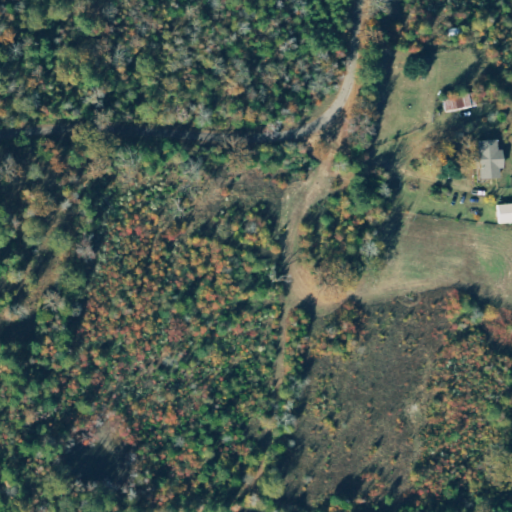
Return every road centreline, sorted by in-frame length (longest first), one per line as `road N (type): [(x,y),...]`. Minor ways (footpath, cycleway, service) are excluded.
road 1 (residential): [(370,0),(362,49),(276,115),(0,122)]
road 2 (residential): [(300,96),(378,173),(431,170),(511,118)]
